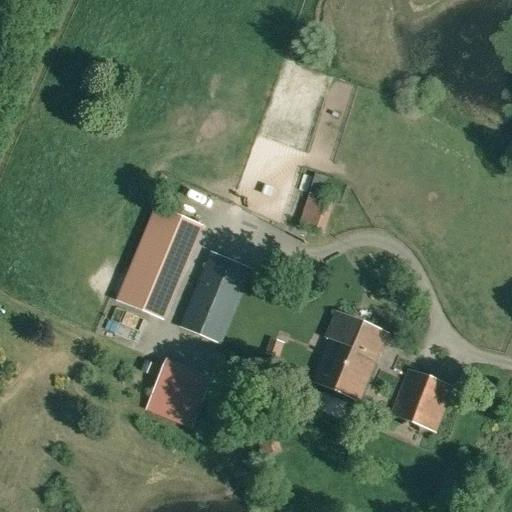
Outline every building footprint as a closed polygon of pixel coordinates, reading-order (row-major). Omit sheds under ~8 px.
[(299,226),(317,231),(328,200),(308,194),(299,226)] [(189,254),(145,236),(118,301),(161,320),(189,254)] [(212,252),(180,328),(221,345),(253,270),(212,252)] [(337,313),(326,338),(332,341),(315,383),(360,402),(388,335),(337,313)] [(266,354),(279,358),(285,343),(271,338),(266,354)] [(167,361),(151,405),(200,423),(216,379),(167,361)] [(436,432),(452,386),(409,371),(393,416),(436,432)]
